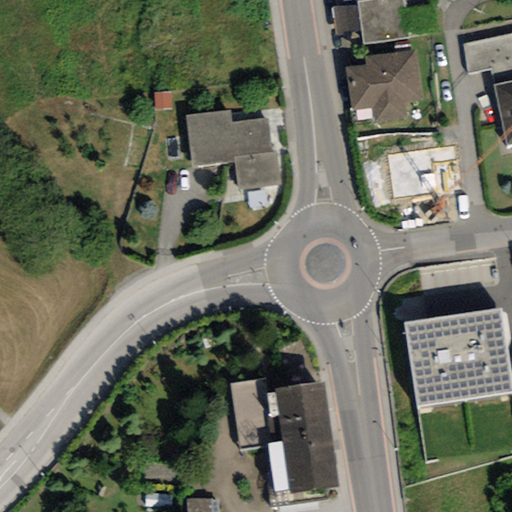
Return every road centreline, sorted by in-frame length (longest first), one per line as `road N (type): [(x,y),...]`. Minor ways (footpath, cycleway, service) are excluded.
road 1 (tertiary): [(195,291),(155,304),(125,329),(0,476)]
road 2 (residential): [(511,228),(370,254)]
road 3 (primary): [(313,136),(291,0)]
